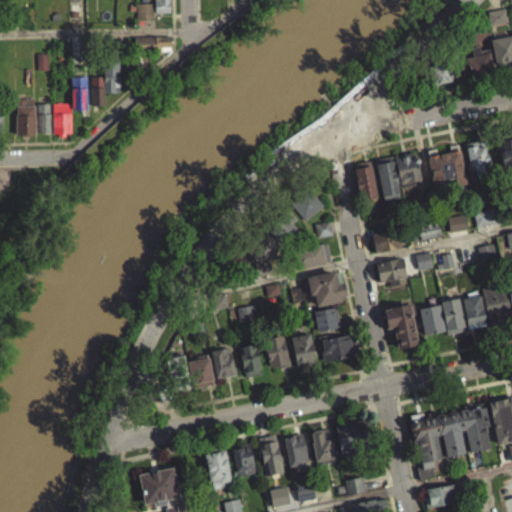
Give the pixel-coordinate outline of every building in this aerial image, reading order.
[(155,0),(170,0),(171,10),(155,10),(155,0)] [(153,18),(153,1),(137,1),(137,18),(153,18)] [(489,9),(506,6),(509,19),(491,22),(489,9)] [(150,10),(135,11),(135,27),(150,26),(150,10)] [(488,33),(506,30),(503,15),(486,18),(488,33)] [(478,42),(471,43),(463,34),(478,20),(489,30),(478,42)] [(511,31),(491,35),(496,60),(502,58),(503,64),(511,62),(511,31)] [(141,34),(171,34),(171,49),(141,49),(141,34)] [(168,43),(132,44),(132,58),(169,57),(168,43)] [(460,59),(463,73),(471,71),(471,73),(495,68),(490,45),(482,47),(481,43),(472,45),(474,52),(467,54),(467,58),(460,59)] [(120,90),(119,54),(104,54),(105,90),(120,90)] [(429,63),(431,71),(426,72),(427,82),(433,81),(434,81),(435,83),(440,82),(440,80),(454,77),(450,59),(429,63)] [(47,77),(47,61),(35,61),(35,77),(47,77)] [(452,85),(442,67),(424,77),(434,95),(452,85)] [(72,107),(71,74),(86,74),(87,106),(72,107)] [(104,102),(91,102),(91,74),(103,74),(104,102)] [(70,130),(70,100),(53,100),(53,130),(59,130),(59,135),(66,135),(66,130),(70,130)] [(37,130),(37,101),(50,101),(50,130),(37,130)] [(33,141),(32,105),(14,106),(14,142),(33,141)] [(511,131),(498,134),(505,168),(511,167),(511,173),(511,131)] [(466,141),(471,164),(469,164),(471,174),(488,170),(486,161),(491,160),(489,149),(487,150),(486,142),(482,143),(481,138),(466,141)] [(428,148),(429,154),(428,154),(433,179),(435,194),(446,192),(443,179),(456,176),(458,189),(468,187),(461,148),(459,148),(458,142),(454,143),(450,144),(451,149),(438,151),(438,146),(432,147),(428,148)] [(418,162),(419,161),(420,159),(421,157),(420,155),(419,153),(417,153),(416,153),(415,152),(414,149),(395,153),(401,185),(416,182),(415,178),(421,177),(418,162)] [(376,157),(384,197),(399,195),(398,190),(400,190),(398,180),(399,180),(397,168),(396,168),(394,158),(393,158),(393,154),(376,157)] [(355,165),(357,175),(356,175),(358,188),(360,188),(361,197),(362,196),(364,204),(378,201),(377,195),(378,194),(371,158),(354,161),(355,165)] [(324,203),(310,186),(292,201),(306,218),(324,203)] [(474,210),(477,225),(498,221),(495,206),(474,210)] [(288,207),(297,216),(294,220),(299,226),(284,241),(269,227),(288,207)] [(448,215),(465,213),(468,227),(450,230),(448,215)] [(495,232),(493,216),(472,218),(474,234),(495,232)] [(315,221),(318,235),(334,232),(331,218),(315,221)] [(442,233),(414,239),(411,225),(439,220),(442,233)] [(465,237),(463,222),(446,223),(448,239),(465,237)] [(372,231),(376,250),(402,245),(398,226),(372,231)] [(264,227),(282,243),(269,257),(266,254),(260,261),(245,248),(264,227)] [(315,245),(331,242),(328,228),(312,231),(315,245)] [(397,256),(395,237),(370,239),(372,259),(397,256)] [(293,247),(298,267),(327,261),(326,258),(332,256),(328,240),(323,241),(323,240),(293,247)] [(478,245),(480,259),(496,256),(496,254),(498,254),(496,244),(493,244),(493,242),(478,245)] [(285,247),(293,249),(290,264),(281,262),(285,247)] [(429,250),(432,264),(419,267),(416,253),(429,250)] [(452,251),(454,265),(444,266),(442,253),(452,251)] [(492,251),(476,254),(478,267),(494,265),(492,251)] [(376,260),(380,279),(389,277),(390,284),(400,282),(399,276),(407,274),(403,255),(376,260)] [(415,276),(430,275),(428,259),(414,261),(415,276)] [(255,262),(270,260),(273,272),(258,275),(255,262)] [(442,276),(452,274),(449,260),(440,262),(442,276)] [(308,273),(308,276),(306,277),(308,286),(310,285),(311,292),(315,291),(318,303),(346,297),(345,292),(347,292),(345,279),(340,280),(337,267),(308,273)] [(482,286),(506,281),(511,311),(511,317),(489,322),(482,286)] [(265,284),(278,282),(280,292),(267,295),(265,284)] [(289,287),(303,285),(306,298),(292,301),(289,287)] [(279,304),(276,290),(262,292),(264,307),(279,304)] [(211,294),(214,308),(228,305),(226,291),(211,294)] [(462,296),(480,292),(486,322),(468,326),(462,296)] [(290,309),(303,307),(301,294),(288,296),(290,309)] [(440,300),(458,296),(465,328),(447,332),(440,300)] [(210,316),(226,314),(224,301),(209,303),(210,316)] [(382,307),(412,301),(415,312),(412,312),(418,342),(398,346),(393,323),(386,325),(382,307)] [(418,306),(439,302),(444,328),(423,332),(418,306)] [(237,306),(240,322),(256,320),(254,303),(237,306)] [(314,309),(318,329),(341,324),(337,306),(334,307),(334,305),(314,309)] [(234,315),(238,330),(254,326),(251,312),(234,315)] [(188,316),(192,335),(206,332),(201,313),(188,316)] [(338,334),(333,314),(311,319),(315,339),(338,334)] [(291,335),(297,365),(316,361),(310,331),(291,335)] [(319,334),(324,359),(344,355),(345,358),(357,356),(353,336),(350,336),(349,331),(330,335),(329,332),(319,334)] [(265,337),(270,365),(278,363),(279,366),(290,364),(284,333),(265,337)] [(239,345),(244,370),(246,370),(247,375),(260,372),(259,367),(262,367),(258,346),(256,346),(255,342),(239,345)] [(211,348),(216,375),(225,374),(225,375),(236,373),(233,355),(229,356),(228,352),(225,352),(224,346),(211,348)] [(170,354),(172,366),(170,366),(174,388),(191,385),(184,351),(170,354)] [(189,359),(194,386),(215,382),(209,354),(189,359)] [(489,401),(511,396),(511,440),(497,443),(489,401)] [(409,423),(420,421),(432,418),(445,415),(457,413),(469,410),(481,408),(484,407),(492,446),(470,451),(465,429),(462,430),(466,452),(446,456),(442,433),(437,434),(441,457),(434,459),(435,466),(423,468),(417,440),(412,441),(409,423)] [(335,423),(341,451),(346,450),(346,452),(376,446),(370,416),(335,423)] [(335,456),(330,457),(331,460),(322,462),(321,458),(316,459),(313,440),(314,440),(312,430),(324,428),(325,436),(331,435),(335,456)] [(284,435),(290,465),(306,462),(306,460),(309,460),(303,432),(284,435)] [(259,436),(265,467),(282,463),(276,433),(259,436)] [(233,447),(239,475),(256,471),(251,443),(233,447)] [(206,448),(207,451),(205,451),(213,487),(231,484),(230,478),(232,478),(226,447),(224,447),(223,444),(206,448)] [(139,471),(145,501),(155,499),(156,503),(168,501),(167,497),(180,494),(174,464),(139,471)] [(363,474),(366,489),(347,493),(345,478),(363,474)] [(296,483),(299,499),(316,496),(313,479),(296,483)] [(423,487),(427,505),(443,502),(445,511),(458,511),(456,502),(472,499),(468,479),(453,483),(453,481),(423,487)] [(363,498),(360,483),(341,487),(344,502),(363,498)] [(293,491),(295,508),(313,506),(311,489),(293,491)] [(267,496),(268,511),(281,511),(286,511),(285,494),(267,496)] [(351,502),(352,511),(387,511),(385,496),(375,498),(375,496),(366,498),(367,500),(362,501),(362,500),(351,502)] [(224,500),(226,511),(242,511),(240,497),(224,500)] [(166,506),(167,511),(196,511),(194,500),(166,506)]
